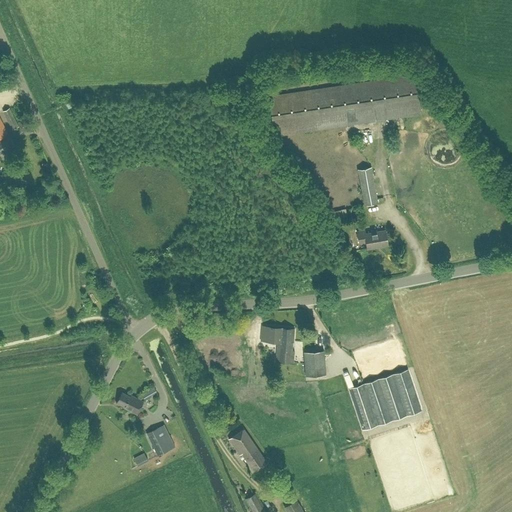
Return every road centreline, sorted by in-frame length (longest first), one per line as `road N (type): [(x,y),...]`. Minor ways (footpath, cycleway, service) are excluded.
road 1 (tertiary): [(133,333),(185,306),(313,300),(511,261)]
road 2 (unclassified): [(133,333),(0,33)]
road 3 (tertiary): [(36,511),(133,333)]
